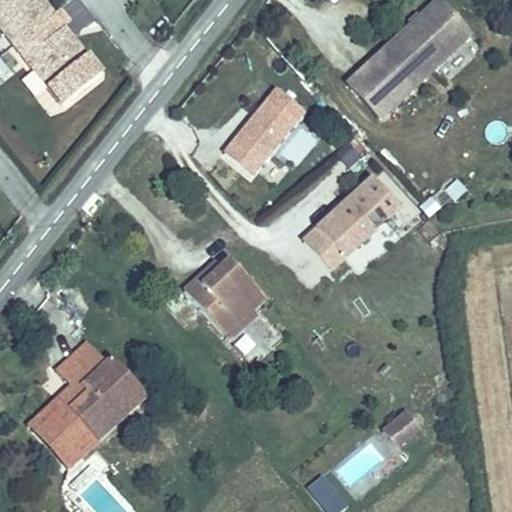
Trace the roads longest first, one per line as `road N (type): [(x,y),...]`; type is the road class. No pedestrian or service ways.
road 1 (tertiary): [(0,285),(227,0)]
road 2 (track): [(510,511),(475,269)]
